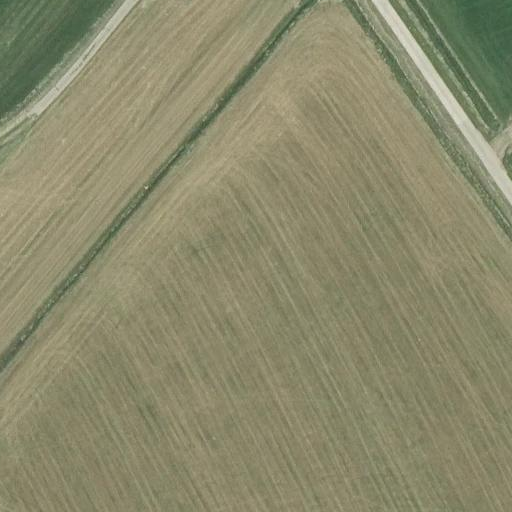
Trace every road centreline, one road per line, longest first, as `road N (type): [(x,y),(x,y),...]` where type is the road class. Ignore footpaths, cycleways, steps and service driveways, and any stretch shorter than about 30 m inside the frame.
road 1 (unclassified): [(511,196),(376,0)]
road 2 (track): [(134,0),(44,102),(0,138)]
